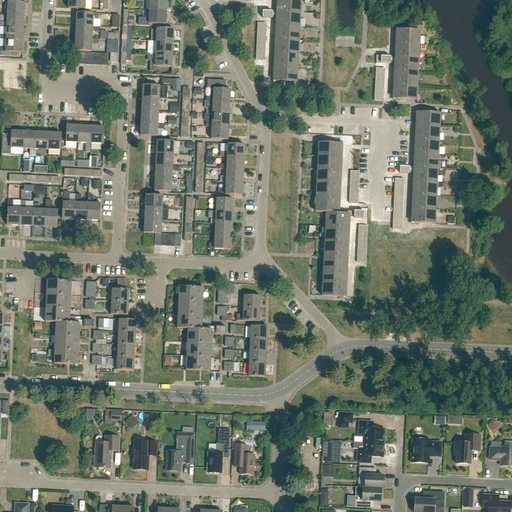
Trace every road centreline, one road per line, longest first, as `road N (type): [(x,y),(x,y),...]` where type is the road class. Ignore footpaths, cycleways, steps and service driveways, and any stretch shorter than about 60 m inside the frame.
road 1 (residential): [(116,258),(121,94),(45,90),(50,0)]
road 2 (unclassified): [(279,392),(0,384)]
road 3 (residential): [(0,481),(273,492)]
road 4 (residential): [(378,219),(381,123),(266,118)]
road 5 (unclassified): [(511,352),(345,346)]
road 6 (residential): [(260,264),(266,118)]
road 7 (residential): [(266,118),(203,0)]
